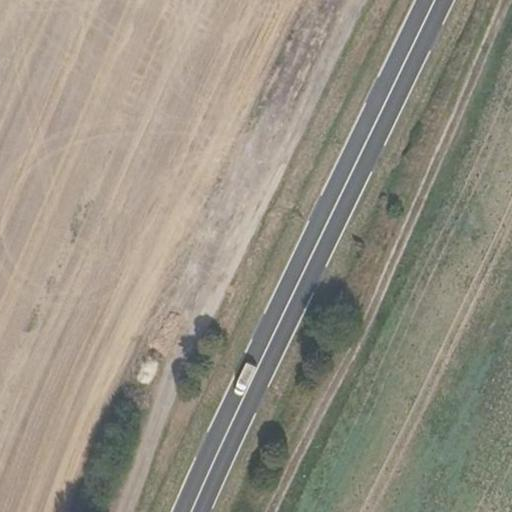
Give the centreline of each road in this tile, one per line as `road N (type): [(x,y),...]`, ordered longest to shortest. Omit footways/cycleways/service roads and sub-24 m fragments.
road 1 (trunk): [(195,511),(438,0)]
road 2 (track): [(508,0),(274,511)]
road 3 (track): [(120,511),(350,0)]
